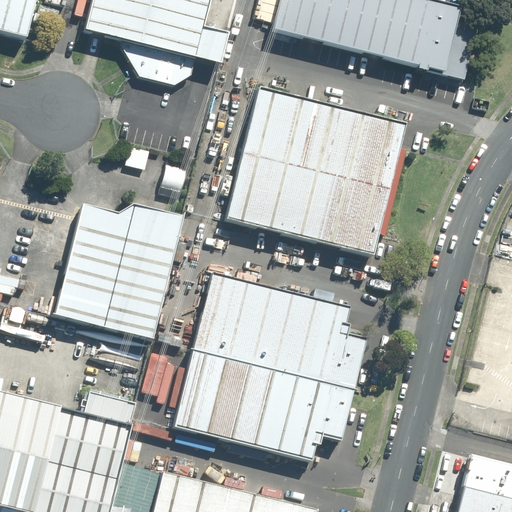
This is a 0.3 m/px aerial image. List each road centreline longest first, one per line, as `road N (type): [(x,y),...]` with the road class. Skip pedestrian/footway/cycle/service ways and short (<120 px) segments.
road 1 (unclassified): [(511,138),(463,229),(390,511)]
road 2 (unknown): [(249,0),(245,41),(254,52),(369,81),(511,137)]
road 3 (unknown): [(205,243),(440,314)]
road 4 (unknown): [(156,451),(391,508)]
